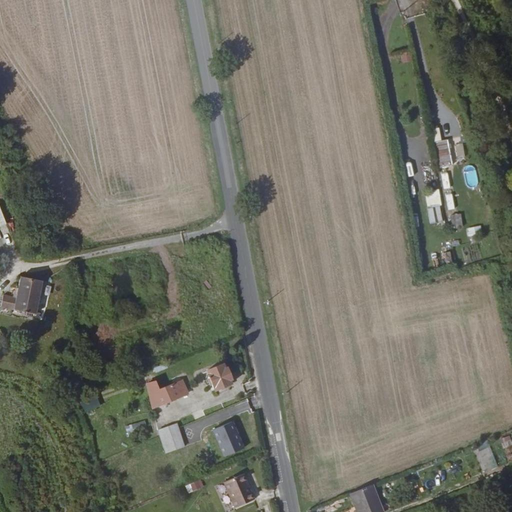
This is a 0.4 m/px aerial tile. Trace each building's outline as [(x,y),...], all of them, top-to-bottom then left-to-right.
[(404,63),(413,60),(410,50),(401,53),(404,63)] [(450,163),(449,140),(441,140),(440,128),(435,128),(437,164),(450,163)] [(466,185),(477,185),(476,166),(466,166),(466,185)] [(462,214),(452,214),(453,228),(462,227),(462,214)] [(481,225),(467,228),(469,236),(483,233),(481,225)] [(34,314),(42,281),(20,277),(15,297),(1,294),(1,298),(0,298),(0,307),(4,308),(34,314)] [(215,392),(232,385),(230,381),(231,380),(227,369),(226,369),(224,364),(208,372),(210,377),(208,377),(215,392)] [(153,410),(188,394),(183,381),(148,396),(153,410)] [(233,421),(213,429),(224,456),(244,448),(233,421)] [(158,429),(160,434),(177,427),(175,422),(158,429)] [(184,445),(177,427),(160,434),(163,441),(167,452),(184,445)] [(254,499),(243,473),(224,481),(234,507),(254,499)] [(192,491),(204,487),(201,479),(189,484),(192,491)] [(378,511),(369,488),(349,496),(355,511),(353,511),(352,511),(378,511)] [(355,511),(349,496),(347,497),(353,511),(355,511)]
